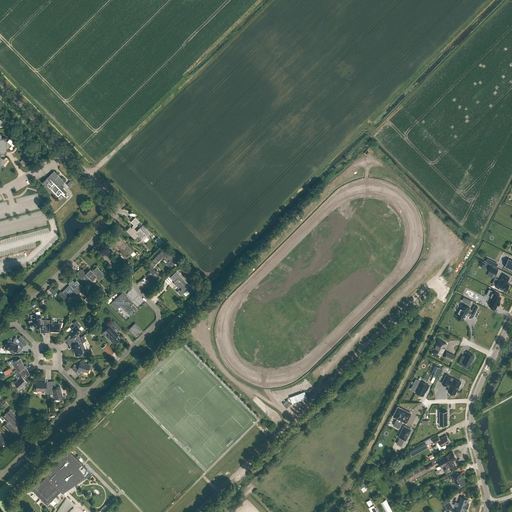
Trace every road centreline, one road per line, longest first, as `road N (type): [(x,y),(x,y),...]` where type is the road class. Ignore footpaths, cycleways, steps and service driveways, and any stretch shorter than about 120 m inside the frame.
road 1 (residential): [(90,241),(115,217),(116,203),(0,84)]
road 2 (residential): [(84,394),(158,318),(90,241)]
